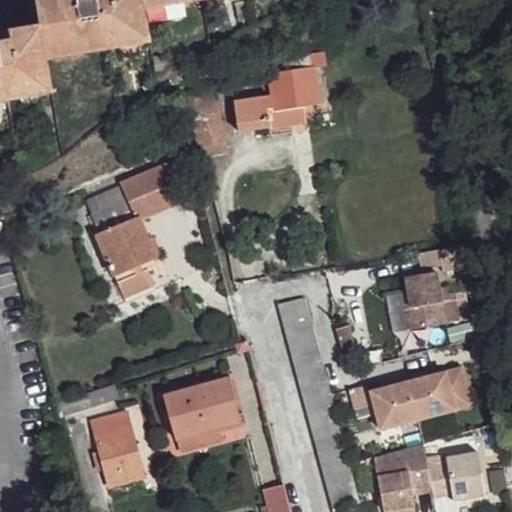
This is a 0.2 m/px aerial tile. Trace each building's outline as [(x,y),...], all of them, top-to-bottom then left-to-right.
[(143,0),(142,0),(34,0),(40,26),(45,57),(149,37),(143,0)] [(45,57),(40,26),(0,33),(0,102),(51,93),(45,57)] [(312,67),(310,55),(294,56),(294,61),(285,63),(286,71),(269,74),(271,94),(235,99),(239,130),(270,127),(269,113),(275,113),(320,105),(315,67),(312,67)] [(225,131),(208,88),(179,98),(202,148),(229,143),(225,131)] [(183,202),(167,164),(122,184),(129,199),(137,218),(139,217),(141,220),(183,202)] [(137,218),(129,199),(92,215),(99,233),(137,218)] [(141,220),(139,217),(137,218),(99,233),(97,235),(116,276),(157,258),(141,220)] [(466,246),(441,250),(444,270),(470,266),(466,246)] [(160,265),(157,258),(116,276),(119,284),(160,265)] [(411,291),(395,293),(401,330),(448,322),(442,288),(439,271),(407,276),(411,291)] [(449,286),(442,288),(448,322),(461,320),(456,292),(449,293),(449,286)] [(323,366),(305,298),(280,304),(297,372),(323,366)] [(341,433),(323,366),(297,372),(315,440),(341,433)] [(464,371),(448,375),(374,394),(383,432),(386,447),(406,442),(402,427),(457,413),(473,409),(464,371)] [(236,415),(226,378),(163,395),(173,438),(217,427),(215,420),(236,415)] [(129,427),(125,411),(107,417),(111,431),(129,427)] [(239,422),(236,415),(215,420),(217,427),(239,422)] [(111,431),(107,417),(91,423),(94,437),(111,431)] [(144,476),(129,427),(111,431),(94,437),(107,486),(144,476)] [(360,502),(341,433),(315,440),(333,508),(360,502)] [(406,442),(386,447),(387,451),(407,446),(406,442)] [(423,449),(375,458),(384,511),(415,506),(411,491),(431,487),(432,498),(452,495),(453,502),(483,497),(476,456),(446,461),(447,466),(427,469),(423,449)] [(291,511),(283,480),(263,487),(268,511),(291,511)]
